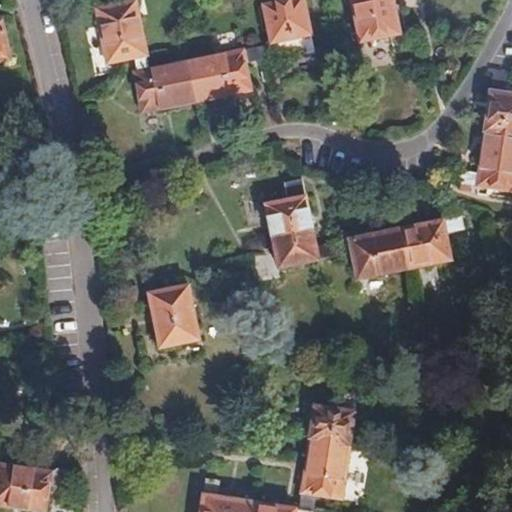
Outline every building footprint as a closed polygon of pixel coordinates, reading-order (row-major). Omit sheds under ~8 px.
[(131,59),(144,56),(132,0),(119,0),(120,4),(93,9),(104,65),(131,59)] [(269,45),(256,48),(258,61),(273,58),(273,61),(313,53),(302,0),(295,0),(262,7),(269,45)] [(390,0),(348,0),(357,43),(398,34),(390,0)] [(0,20),(0,62),(9,61),(0,20)] [(256,48),(186,63),(195,103),(249,92),(244,64),(258,61),(256,48)] [(147,71),(144,56),(131,59),(135,73),(131,74),(140,114),(161,110),(195,103),(186,63),(147,71)] [(480,141),(511,145),(511,97),(501,95),(503,78),(491,75),(480,141)] [(511,193),(511,145),(480,141),(475,174),(459,172),(457,185),(511,193)] [(270,238),(310,230),(300,181),(287,183),(291,201),(263,206),(270,238)] [(457,219),(394,231),(402,272),(449,263),(443,234),(459,231),(457,219)] [(34,221),(23,222),(26,242),(37,240),(34,221)] [(313,247),(310,230),(270,238),(276,270),(332,258),(329,244),(313,247)] [(394,231),(329,244),(332,258),(349,255),(355,281),(402,272),(394,231)] [(187,287),(147,294),(157,349),(197,341),(187,287)] [(312,407),(306,450),(346,455),(355,397),(343,395),(341,411),(312,407)] [(306,450),(297,511),(304,511),(310,511),(312,496),(340,500),(346,455),(306,450)] [(50,474),(0,466),(0,506),(32,511),(44,511),(48,485),(50,474)] [(55,468),(50,474),(48,485),(66,488),(68,471),(55,468)] [(203,496),(218,499),(220,483),(205,481),(203,496)] [(257,511),(258,505),(218,499),(203,496),(200,511),(257,511)]
